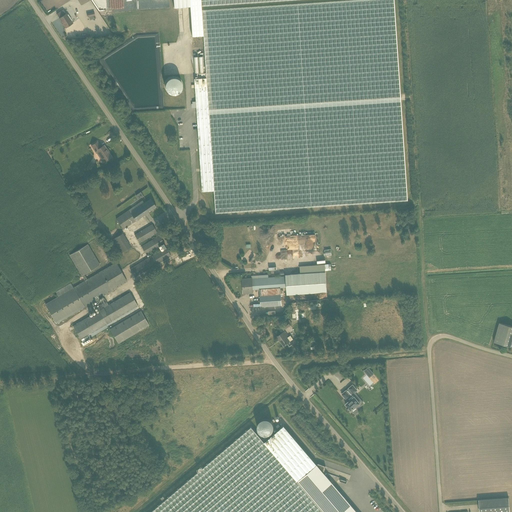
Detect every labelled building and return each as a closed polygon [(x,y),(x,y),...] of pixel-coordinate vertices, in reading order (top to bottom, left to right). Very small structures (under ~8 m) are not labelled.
[(87,0),(78,4),(82,12),(91,9),(87,0)] [(192,36),(204,36),(202,10),(202,6),(284,0),(173,0),(174,7),(190,6),(192,36)] [(408,200),(401,101),(394,0),(360,0),(298,4),(202,10),(204,36),(206,78),(195,79),(195,88),(207,87),(214,190),(216,213),(408,200)] [(57,14),(66,28),(72,23),(63,10),(57,14)] [(194,73),(203,73),(202,57),(193,57),(194,73)] [(214,190),(207,87),(195,88),(201,169),(202,191),(214,190)] [(104,162),(111,157),(108,152),(106,149),(104,145),(100,147),(97,142),(91,146),(96,153),(97,152),(104,162)] [(145,204),(142,201),(116,219),(123,229),(156,207),(151,199),(145,204)] [(155,234),(157,237),(159,236),(152,224),(134,235),(139,243),(155,234)] [(125,233),(115,238),(122,252),(132,247),(125,233)] [(146,254),(161,245),(164,244),(159,236),(157,237),(141,246),(146,254)] [(306,250),(314,250),(314,241),(306,241),(306,250)] [(88,244),(69,255),(85,281),(87,279),(84,274),(100,265),(88,244)] [(164,244),(161,245),(163,249),(130,269),(135,277),(171,256),(164,244)] [(95,300),(98,298),(127,281),(116,262),(87,279),(85,281),(73,287),(71,283),(56,292),(58,296),(46,304),(57,323),(95,300)] [(325,272),(286,274),(287,295),(327,292),(325,272)] [(285,276),(252,279),(253,289),(260,289),(261,306),(281,305),(281,295),(280,288),(285,287),(285,276)] [(253,292),(253,289),(252,279),(243,279),(243,293),(253,292)] [(130,293),(104,308),(99,311),(73,326),(81,339),(138,306),(130,293)] [(96,303),(95,303),(99,311),(104,308),(103,307),(108,304),(104,298),(99,301),(98,298),(95,300),(96,303)] [(149,325),(141,311),(110,329),(118,344),(149,325)] [(291,326),(288,321),(281,326),(284,330),(291,326)] [(511,326),(499,323),(494,342),(511,347),(511,326)] [(285,331),(276,337),(280,342),(283,346),(290,341),(286,337),(288,335),(285,331)] [(348,388),(349,388),(346,391),(342,394),(346,400),(347,399),(349,401),(345,404),(351,411),(355,407),(357,409),(363,403),(356,395),(354,393),(357,390),(352,385),(348,388)] [(323,511),(297,481),(317,464),(297,441),(284,425),(264,442),(251,427),(150,511),(323,511)] [(318,463),(317,464),(297,481),(323,511),(356,511),(323,472),(325,466),(318,463)] [(479,511),(509,511),(509,498),(478,500),(479,511)]
